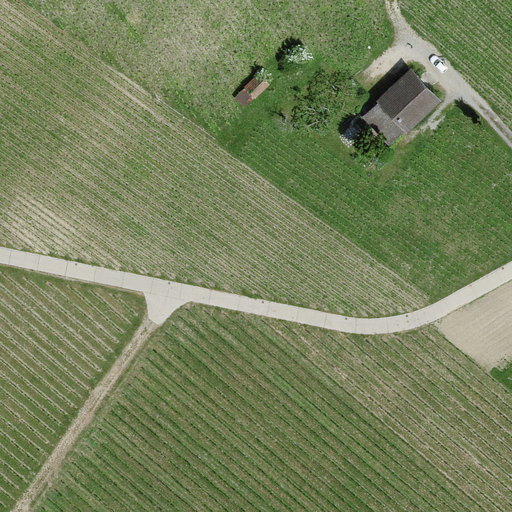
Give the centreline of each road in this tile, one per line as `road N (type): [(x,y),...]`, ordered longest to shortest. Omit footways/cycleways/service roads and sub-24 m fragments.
road 1 (track): [(511,273),(427,317),(369,326),(0,255)]
road 2 (track): [(177,290),(25,511)]
